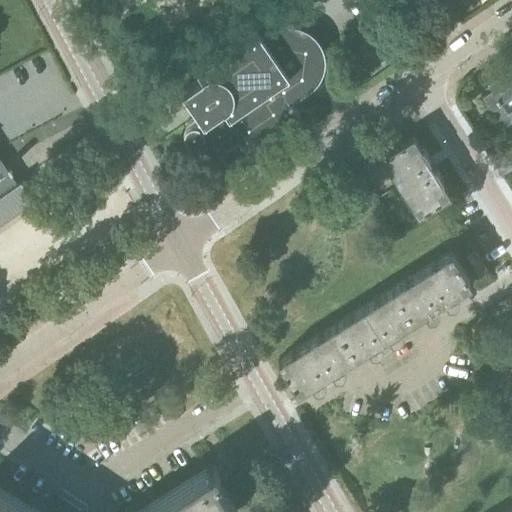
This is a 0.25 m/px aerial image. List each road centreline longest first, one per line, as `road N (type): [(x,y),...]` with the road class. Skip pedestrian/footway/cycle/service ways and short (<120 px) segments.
road 1 (residential): [(0,423),(81,489),(250,385)]
road 2 (residential): [(177,244),(420,78)]
road 3 (residential): [(177,244),(48,0)]
road 4 (residential): [(0,378),(177,244)]
road 5 (residential): [(420,78),(511,229)]
road 6 (residential): [(250,385),(177,244)]
road 7 (residential): [(329,511),(250,385)]
